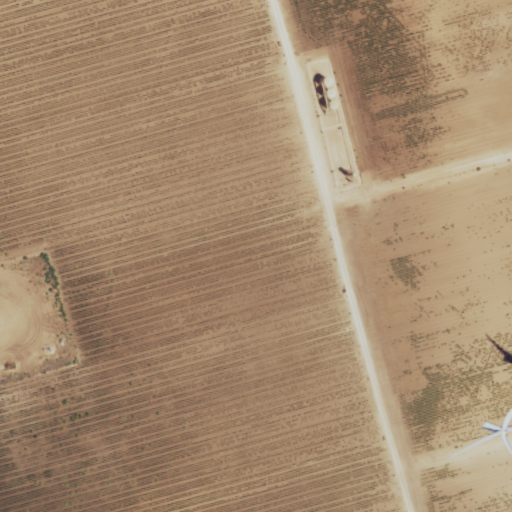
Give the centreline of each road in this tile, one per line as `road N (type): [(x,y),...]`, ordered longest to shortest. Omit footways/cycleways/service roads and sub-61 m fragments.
road 1 (track): [(411,511),(273,0)]
road 2 (track): [(328,198),(511,148)]
